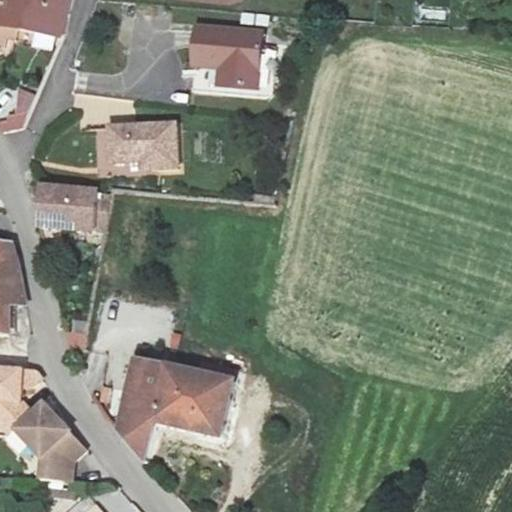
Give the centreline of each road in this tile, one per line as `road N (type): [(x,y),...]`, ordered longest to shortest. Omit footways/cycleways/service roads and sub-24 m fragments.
road 1 (unclassified): [(6,161),(65,384),(167,511)]
road 2 (residential): [(6,161),(25,144),(64,76),(87,0)]
